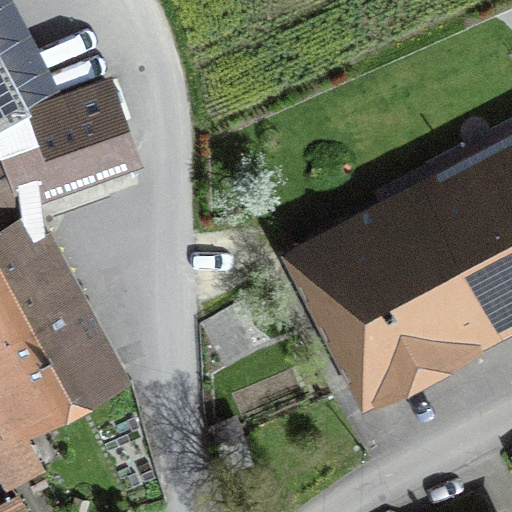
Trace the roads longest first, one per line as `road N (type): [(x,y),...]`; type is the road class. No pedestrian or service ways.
road 1 (residential): [(197,511),(178,353),(164,73),(137,0)]
road 2 (unclassified): [(336,511),(511,417)]
